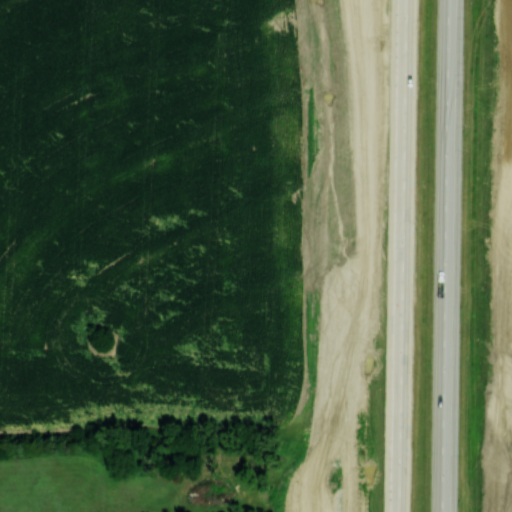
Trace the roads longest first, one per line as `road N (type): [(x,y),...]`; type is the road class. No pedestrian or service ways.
road 1 (trunk): [(370,0),(389,205),(387,511)]
road 2 (trunk): [(458,511),(511,246)]
